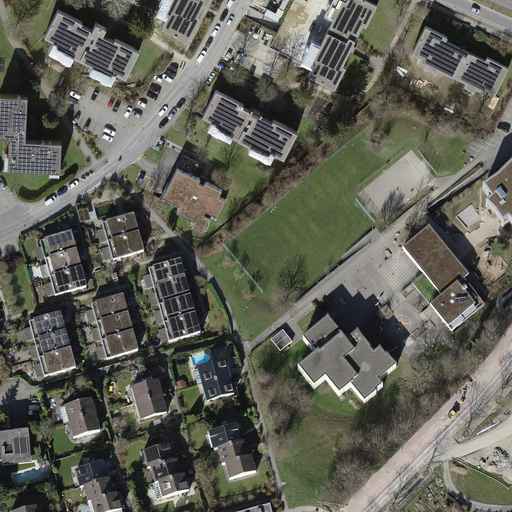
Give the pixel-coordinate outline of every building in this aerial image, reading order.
[(171,18),(165,30),(190,42),(211,0),(174,0),(167,16),(171,18)] [(316,68),(311,78),(337,91),(348,69),(344,67),(365,27),(367,29),(378,7),(365,0),(348,0),(347,3),(344,1),(340,10),(337,8),(332,18),(336,20),(321,48),(318,47),(313,56),(316,57),(311,66),(316,68)] [(60,8),(47,34),(60,40),(58,44),(66,48),(65,50),(74,55),(74,53),(99,65),(98,66),(116,74),(118,70),(130,76),(143,50),(119,38),(118,40),(106,34),(107,31),(97,26),(95,29),(84,23),(86,20),(60,8)] [(478,86),(496,95),(509,68),(487,57),(484,63),(469,55),(471,52),(460,47),(458,50),(444,43),(447,36),(425,26),(412,52),(430,61),(428,64),(477,88),(478,86)] [(275,155),(286,161),(300,135),(275,122),(274,125),(264,120),(266,117),(255,111),(253,115),(241,109),(243,105),(220,92),(206,119),(218,125),(216,129),(273,159),(275,155)] [(10,166),(61,169),(63,143),(26,141),(29,97),(1,95),(0,114),(0,136),(11,137),(10,166)] [(184,155),(165,194),(183,203),(180,210),(197,219),(194,225),(204,230),(213,212),(219,215),(227,199),(220,196),(223,189),(207,182),(206,185),(201,183),(202,180),(193,176),(199,163),(184,155)] [(511,165),(498,179),(483,189),(491,201),(486,206),(494,214),(492,216),(495,219),(497,218),(503,227),(509,223),(511,226),(511,165)] [(134,214),(102,223),(107,241),(139,233),(134,214)] [(430,225),(404,246),(443,294),(431,303),(454,332),(486,306),(464,279),(469,275),(430,225)] [(71,230),(39,240),(44,258),(76,249),(71,230)] [(107,241),(111,259),(144,251),(139,233),(107,241)] [(44,258),(49,276),(81,267),(76,249),(44,258)] [(181,259),(148,268),(158,304),(190,295),(181,259)] [(49,276),(55,295),(87,285),(81,267),(49,276)] [(123,295),(91,305),(96,322),(128,313),(123,295)] [(158,304),(163,321),(195,313),(190,295),(158,304)] [(60,313),(28,323),(33,340),(65,330),(60,313)] [(96,322),(101,339),(133,330),(128,313),(96,322)] [(163,321),(168,339),(200,330),(195,313),(163,321)] [(328,318),(303,339),(313,351),(314,350),(317,354),(298,370),(315,389),(326,380),(340,397),(351,387),(365,404),(377,394),(376,393),(384,387),(380,382),(398,367),(392,361),(387,355),(386,356),(381,349),(380,349),(374,342),(369,346),(358,333),(350,339),(347,335),(344,337),(328,318)] [(33,340),(38,357),(70,348),(65,330),(33,340)] [(101,339),(106,356),(138,347),(133,330),(101,339)] [(284,330),(272,339),(281,352),(294,343),(284,330)] [(38,357),(43,374),(75,365),(70,348),(38,357)] [(226,361),(199,368),(207,401),(234,394),(226,361)] [(158,380),(132,388),(141,420),(167,413),(158,380)] [(91,398),(64,406),(73,439),(100,431),(91,398)] [(236,427),(210,434),(215,450),(218,449),(241,442),(236,427)] [(28,430),(0,432),(0,455),(2,456),(3,465),(32,462),(28,430)] [(218,449),(222,464),(226,463),(249,457),(245,441),(241,442),(218,449)] [(168,445),(142,452),(147,468),(150,467),(173,461),(168,445)] [(226,463),(230,479),(256,472),(252,456),(249,457),(226,463)] [(150,467),(154,482),(158,481),(181,475),(177,460),(173,461),(150,467)] [(102,463),(76,471),(80,487),(83,486),(106,479),(102,463)] [(158,481),(162,497),(188,490),(184,474),(181,475),(158,481)] [(83,486),(87,501),(91,500),(114,494),(110,478),(106,479),(83,486)] [(91,500),(94,511),(109,511),(122,509),(117,493),(114,494),(91,500)] [(273,511),(271,503),(237,511),(273,511)]
